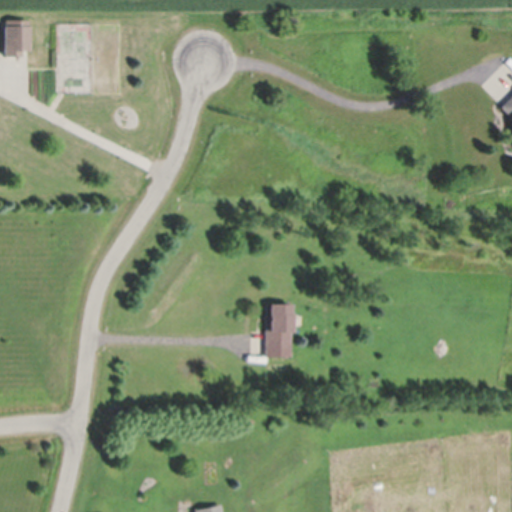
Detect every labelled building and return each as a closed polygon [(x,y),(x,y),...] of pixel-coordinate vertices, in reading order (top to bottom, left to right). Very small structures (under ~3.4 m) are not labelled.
[(4,50),(4,20),(5,20),(5,15),(28,16),(28,19),(29,19),(29,45),(20,44),(20,50),(4,50)] [(509,112),(498,100),(511,85),(511,137),(511,135),(509,134),(509,129),(511,127),(511,118),(509,117),(509,112)] [(263,351),(263,324),(267,324),(267,295),(289,295),(289,305),(290,305),(291,323),(289,323),(289,351),(263,351)] [(193,511),(192,505),(219,499),(221,511),(193,511)] [(364,500),(371,499),(372,506),(365,507),(364,500)]
